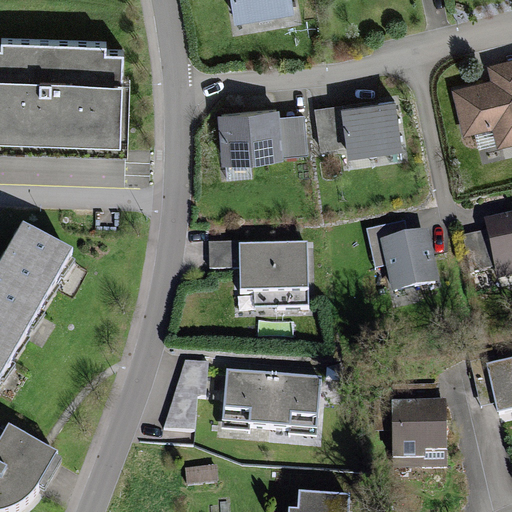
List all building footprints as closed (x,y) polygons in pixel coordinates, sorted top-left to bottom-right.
[(302,0),(240,0),(244,20),(304,8),(302,0)] [(4,56),(0,55),(0,152),(125,157),(128,82),(120,82),(121,58),(103,58),(103,51),(4,47),(4,56)] [(511,145),(511,58),(492,63),(496,79),(457,88),(467,134),(497,127),(502,148),(511,145)] [(406,100),(348,109),(356,157),(414,148),(406,100)] [(285,109),(220,114),(223,162),(312,155),(308,115),(286,117),(285,109)] [(511,215),(490,221),(493,231),(466,238),(475,275),(502,268),(504,277),(511,275),(511,215)] [(0,368),(69,248),(23,222),(0,261),(0,368)] [(413,239),(409,222),(367,231),(376,270),(392,266),(398,294),(446,284),(435,234),(413,239)] [(212,271),(241,270),(243,310),(316,307),(313,240),(211,244),(212,271)] [(511,362),(496,367),(508,412),(511,411),(511,362)] [(329,375),(232,370),(229,426),(326,431),(329,375)] [(455,468),(456,404),(402,404),(402,467),(455,468)] [(59,452),(9,425),(0,442),(0,511),(4,511),(15,509),(24,504),(33,496),(40,488),(59,452)] [(363,511),(364,500),(314,496),(312,511),(363,511)]
